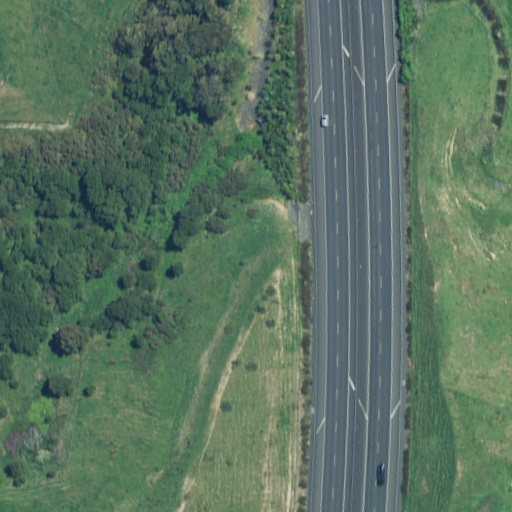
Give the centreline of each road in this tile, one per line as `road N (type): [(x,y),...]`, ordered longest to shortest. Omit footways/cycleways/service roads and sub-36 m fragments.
road 1 (motorway): [(371,0),(380,273),(372,511)]
road 2 (motorway): [(328,511),(336,247),(328,0)]
